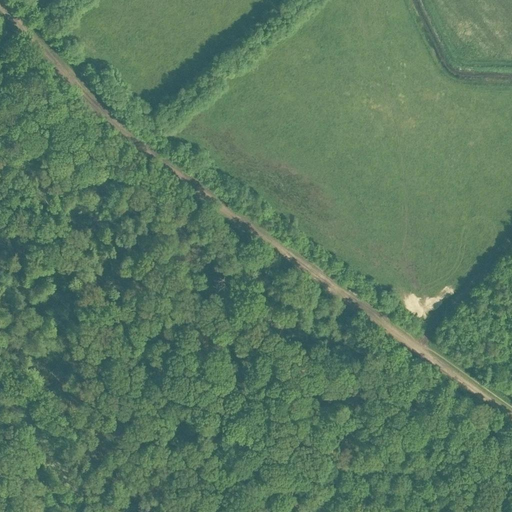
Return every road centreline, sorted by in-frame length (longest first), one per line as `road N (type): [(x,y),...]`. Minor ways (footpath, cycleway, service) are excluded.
road 1 (track): [(511,414),(152,158),(0,0)]
road 2 (track): [(407,340),(511,234)]
